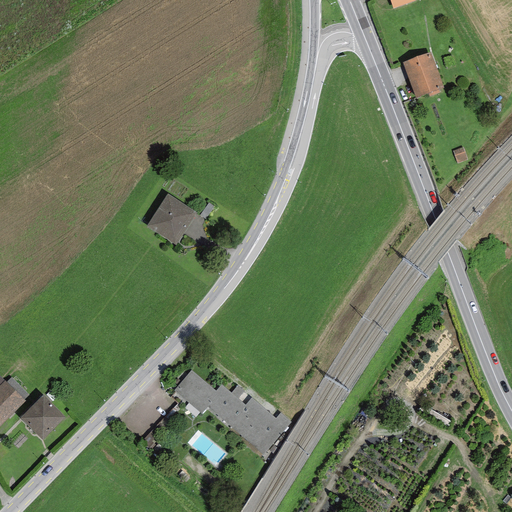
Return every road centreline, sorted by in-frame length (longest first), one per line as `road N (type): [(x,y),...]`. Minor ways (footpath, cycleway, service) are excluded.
road 1 (secondary): [(315,65),(280,194),(237,271),(11,511)]
road 2 (primary): [(511,411),(369,50)]
